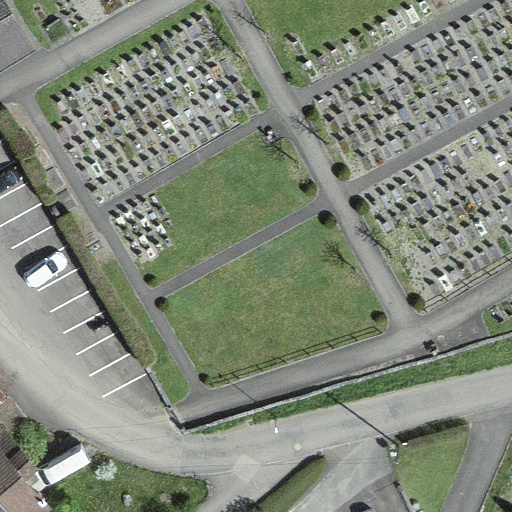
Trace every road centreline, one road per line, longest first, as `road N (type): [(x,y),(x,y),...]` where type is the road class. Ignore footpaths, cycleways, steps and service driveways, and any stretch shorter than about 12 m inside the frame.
road 1 (residential): [(245,464),(129,459),(0,361)]
road 2 (residential): [(511,394),(245,464)]
